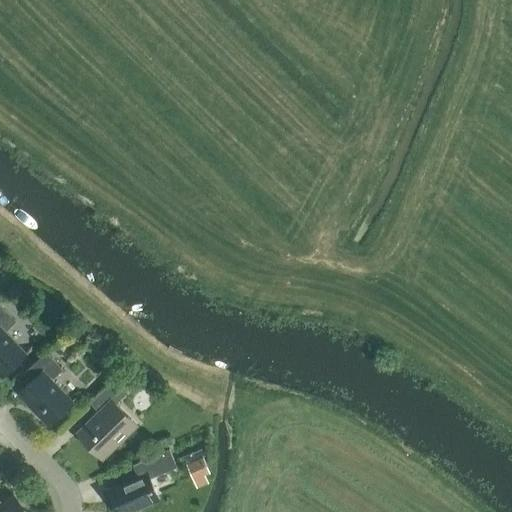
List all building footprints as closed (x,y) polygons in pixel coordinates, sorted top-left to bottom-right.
[(0,375),(1,376),(0,376),(1,377),(26,353),(5,331),(16,321),(0,305),(0,375)] [(72,401),(63,392),(51,380),(62,369),(45,352),(23,374),(30,381),(18,393),(19,394),(20,393),(37,411),(36,412),(47,424),(46,424),(47,425),(72,401)] [(102,458),(136,425),(111,400),(123,389),(113,379),(89,402),(98,411),(77,432),(102,458)] [(204,454),(201,448),(177,458),(180,465),(204,454)] [(137,476),(107,489),(117,511),(130,511),(141,508),(156,501),(159,500),(149,478),(177,466),(169,449),(132,465),(137,476)] [(203,458),(187,465),(194,481),(205,476),(210,474),(203,458)] [(0,511),(29,511),(12,493),(2,503),(0,500),(0,511)]
